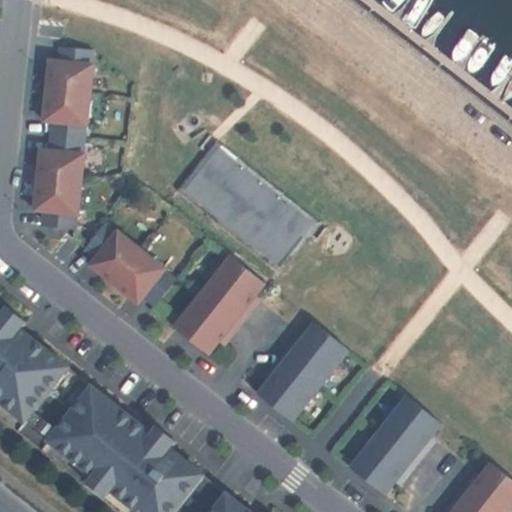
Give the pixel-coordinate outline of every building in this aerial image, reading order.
[(49,92),(92,96),(95,67),(93,67),(95,52),(62,49),(60,64),(52,63),(49,92)] [(53,138),(86,141),(87,128),(89,128),(92,96),(49,92),(46,124),(54,125),(53,138)] [(39,181),(83,185),(86,157),(84,156),(86,141),(53,138),(51,153),(42,152),(39,181)] [(177,191),(281,275),(312,236),(317,231),(321,225),(217,142),(212,147),(208,153),(177,191)] [(83,185),(39,181),(36,213),(45,214),(44,229),(76,232),(78,217),(80,217),(83,185)] [(113,284),(141,250),(119,232),(118,234),(106,225),(85,251),(98,260),(92,267),(113,284)] [(141,250),(113,284),(140,305),(146,298),(157,306),(177,280),(166,271),(167,270),(141,250)] [(205,294),(243,326),(255,311),(250,307),(257,298),(267,284),(233,258),(205,294)] [(243,326),(205,294),(177,331),(212,357),(222,344),(229,334),(234,338),(243,326)] [(250,307),(255,311),(262,302),(257,298),(250,307)] [(6,306),(0,313),(1,314),(3,312),(21,326),(19,329),(20,329),(26,322),(6,306)] [(0,419),(29,443),(81,378),(30,337),(26,343),(14,334),(19,329),(21,326),(3,312),(1,314),(0,313),(0,419)] [(285,359),(324,390),(353,353),(318,327),(308,340),(300,350),(296,346),(285,359)] [(19,329),(14,334),(26,343),(30,337),(20,329),(19,329)] [(229,334),(222,344),(227,348),(234,338),(229,334)] [(303,336),(296,346),(300,350),(308,340),(303,336)] [(324,390),(285,359),(275,373),(280,376),(273,386),(262,399),(296,426),(324,390)] [(268,382),(273,386),(280,376),(275,373),(268,382)] [(81,378),(29,443),(116,511),(199,511),(220,488),(170,448),(168,447),(170,445),(152,431),(151,433),(149,432),(81,378)] [(383,437),(422,468),(432,455),(427,451),(435,441),(445,428),(410,401),(383,437)] [(149,432),(151,433),(152,431),(170,445),(168,447),(170,448),(176,440),(156,425),(149,432)] [(422,468),(383,437),(355,474),(389,500),(399,487),(407,478),(412,481),(422,468)] [(427,451),(432,455),(440,445),(435,441),(427,451)] [(461,501),(476,511),(511,511),(511,480),(495,468),(484,481),(477,491),(472,487),(461,501)] [(407,478),(399,487),(404,491),(412,481),(407,478)] [(472,487),(477,491),(484,481),(479,478),(472,487)] [(220,488),(199,511),(247,511),(248,510),(220,488)] [(476,511),(461,501),(452,511),(476,511)]
